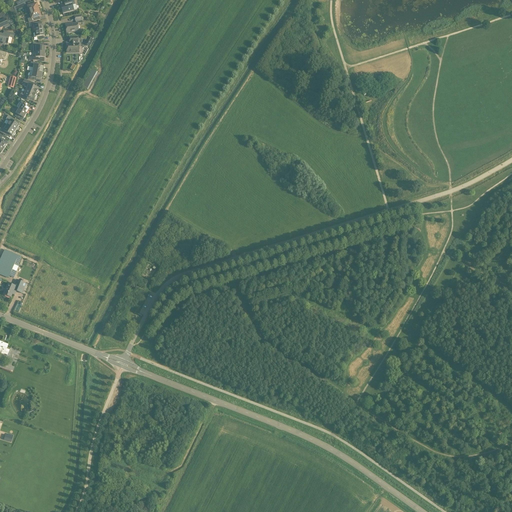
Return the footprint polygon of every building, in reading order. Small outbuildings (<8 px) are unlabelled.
[(64,5),(61,6),(63,13),(74,10),(72,6),(75,5),(73,0),(67,0),(63,1),(64,5)] [(5,9),(10,1),(2,1),(1,6),(5,9)] [(29,13),(39,10),(37,4),(35,4),(34,1),(27,4),(28,7),(27,7),(29,13)] [(29,23),(33,22),(40,20),(39,17),(41,16),(39,10),(29,13),(31,18),(27,19),(29,23)] [(8,17),(5,14),(2,12),(0,15),(0,20),(0,21),(0,20),(0,29),(4,27),(5,29),(9,27),(7,22),(10,21),(8,17)] [(32,27),(34,27),(35,32),(43,31),(43,25),(42,25),(41,22),(31,24),(32,27)] [(77,23),(65,25),(66,33),(79,32),(78,29),(79,28),(80,27),(79,26),(78,26),(77,23)] [(44,39),(43,36),(44,36),(43,31),(35,32),(35,37),(38,37),(38,40),(44,39)] [(3,35),(0,34),(0,42),(7,44),(9,37),(13,38),(14,35),(4,32),(3,35)] [(77,37),(70,37),(70,44),(67,44),(67,53),(79,53),(79,44),(78,44),(77,37)] [(33,47),(33,52),(45,52),(45,47),(39,47),(39,44),(33,43),(33,47)] [(44,58),(45,52),(33,52),(36,52),(36,58),(33,58),(33,61),(39,61),(39,58),(44,58)] [(33,72),(42,74),(42,72),(43,72),(44,69),(43,69),(43,67),(37,66),(38,63),(31,62),(30,68),(33,68),(33,72)] [(88,91),(98,73),(91,69),(81,87),(88,91)] [(42,74),(33,72),(32,77),(28,77),(28,80),(34,81),(34,78),(41,79),(41,78),(42,78),(43,75),(42,74)] [(7,87),(14,89),(16,78),(10,77),(7,87)] [(26,91),(36,94),(38,94),(38,92),(38,91),(38,89),(32,86),(33,83),(24,80),(23,84),(24,86),(28,88),(26,91)] [(36,94),(26,91),(25,93),(23,92),(22,93),(20,97),(27,101),(28,98),(34,100),(35,98),(36,98),(37,96),(36,95),(36,94)] [(28,108),(30,106),(24,102),(23,103),(21,102),(19,103),(16,108),(25,113),(28,108)] [(25,113),(16,108),(13,112),(16,114),(15,117),(21,120),(22,118),(23,118),(25,113)] [(7,126),(16,131),(16,130),(18,130),(19,128),(18,127),(19,126),(15,123),(15,121),(15,120),(8,116),(6,120),(9,122),(9,123),(7,126)] [(16,131),(7,126),(6,128),(4,129),(3,130),(0,128),(0,132),(5,136),(6,134),(8,133),(12,136),(13,135),(14,135),(15,133),(15,132),(16,131)] [(18,256),(4,250),(0,260),(0,274),(9,279),(10,277),(14,278),(17,272),(12,270),(15,264),(18,265),(19,263),(20,264),(23,258),(18,256)] [(141,275),(149,280),(157,266),(148,262),(141,275)] [(18,287),(8,284),(4,295),(11,298),(12,295),(14,296),(18,287)] [(0,353),(7,356),(9,350),(6,349),(7,345),(0,342),(0,353)]
